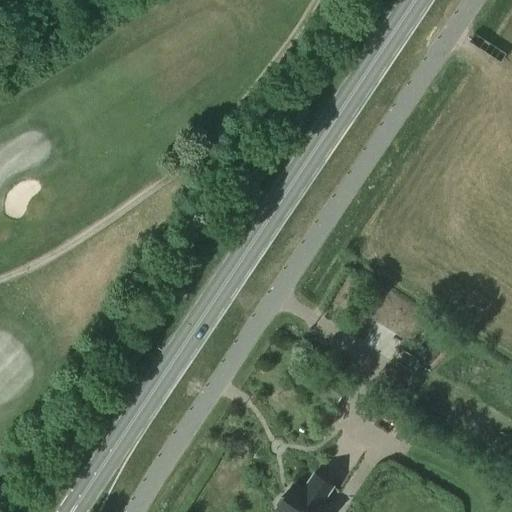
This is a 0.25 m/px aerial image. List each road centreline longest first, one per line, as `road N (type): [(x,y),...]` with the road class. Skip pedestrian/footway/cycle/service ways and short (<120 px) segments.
road 1 (unclassified): [(140,511),(187,428),(473,0)]
road 2 (primary): [(70,511),(403,0)]
